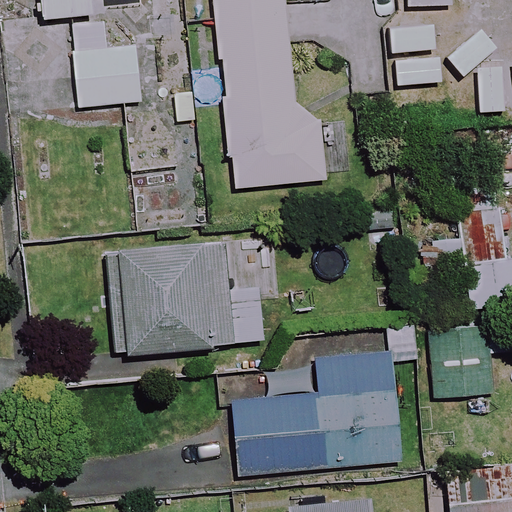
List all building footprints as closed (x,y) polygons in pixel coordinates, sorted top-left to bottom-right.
[(40,0),(41,18),(93,15),(91,0),(40,0)] [(318,121),(295,108),(282,0),(214,0),(235,189),(325,179),(318,121)] [(105,23),(73,26),(79,106),(140,102),(136,49),(107,51),(105,23)] [(176,140),(128,147),(132,174),(179,168),(176,140)] [(234,289),(229,243),(108,255),(119,356),(264,341),(258,286),(234,289)] [(511,305),(511,259),(463,263),(466,309),(511,305)] [(511,352),(511,319),(489,321),(491,354),(511,352)] [(489,394),(485,329),(430,332),(433,397),(489,394)] [(403,461),(393,348),(316,355),(318,387),(234,394),(241,475),(403,461)] [(511,511),(511,465),(447,472),(451,511),(511,511)]
